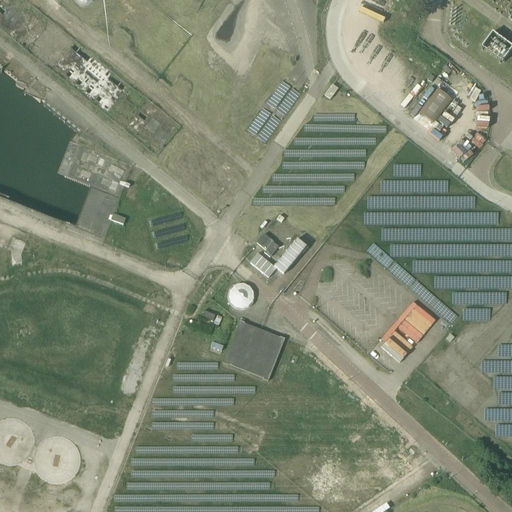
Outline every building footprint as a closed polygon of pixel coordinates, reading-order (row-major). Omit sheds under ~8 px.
[(370,0),(369,3),(392,12),(394,5),(380,0),(370,0)] [(505,61),(511,50),(511,41),(494,30),(484,47),(505,61)] [(332,85),(324,96),(330,100),(338,89),(332,85)] [(461,112),(477,125),(486,114),(470,101),(461,112)] [(478,140),(485,132),(477,125),(470,133),(478,140)] [(126,219),(113,215),(111,220),(123,225),(126,219)] [(270,258),(279,247),(273,243),(273,242),(264,234),(257,244),(266,251),(264,253),(270,258)] [(274,267),(283,275),(310,243),(301,235),(274,267)] [(268,278),(276,269),(257,254),(250,263),(268,278)] [(234,287),(234,286),(232,287),(230,289),(229,291),(228,293),(227,296),(227,299),(228,301),(229,303),(230,305),(232,307),(234,308),(236,309),(238,310),(241,310),(244,310),(246,309),(248,308),(250,306),(252,305),(253,303),(252,302),(253,300),(254,298),(254,297),(254,296),(253,294),(253,293),(252,292),(252,290),(251,289),(250,288),(249,287),(248,287),(247,286),(246,285),(245,285),(243,284),(242,284),(241,284),(239,284),(238,284),(237,285),(234,287)] [(213,321),(215,316),(204,311),(202,316),(213,321)] [(231,343),(222,366),(227,368),(228,366),(262,380),(262,382),(268,384),(285,339),(280,337),(279,338),(245,325),(245,323),(240,321),(231,343)] [(211,348),(221,352),(223,347),(213,343),(211,348)] [(399,363),(403,359),(385,343),(381,348),(399,363)] [(124,392),(122,398),(133,402),(135,396),(124,392)] [(478,423),(471,432),(480,440),(488,432),(478,423)] [(491,435),(484,444),(493,452),(500,443),(491,435)] [(42,444),(52,448),(54,442),(44,439),(42,444)] [(277,455),(277,453),(401,451),(401,445),(136,449),(136,453),(141,456),(131,460),(132,478),(142,478),(142,480),(125,487),(144,486),(144,500),(159,500),(149,504),(151,509),(142,511),(242,511),(255,507),(255,508),(281,475),(284,474),(282,472),(284,471),(280,468),(289,464),(277,455)]
